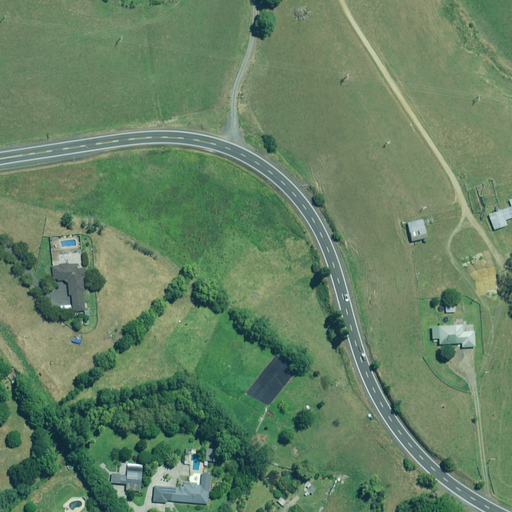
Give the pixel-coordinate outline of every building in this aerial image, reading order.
[(91,33),(91,17),(82,17),(81,33),(91,33)] [(511,207),(489,215),(494,229),(507,224),(506,220),(511,217),(511,207)] [(427,238),(423,219),(408,223),(412,241),(427,238)] [(79,269),(79,264),(52,266),(53,280),(58,279),(58,281),(64,280),(68,283),(69,295),(72,295),(74,311),(85,310),(83,291),(85,291),(84,278),(85,277),(84,268),(79,269)] [(456,312),(456,302),(445,302),(445,312),(456,312)] [(463,325),(432,327),(433,338),(440,338),(440,344),(462,342),(463,348),(475,347),(474,331),(463,332),(463,325)] [(140,491),(142,466),(128,465),(127,475),(112,474),(111,482),(127,484),(126,490),(140,491)] [(154,485),(153,501),(167,502),(167,500),(208,503),(210,474),(202,474),(201,484),(197,484),(197,483),(189,482),(189,483),(182,483),(182,488),(154,485)] [(286,502),(281,498),(278,501),(282,506),(286,502)]
